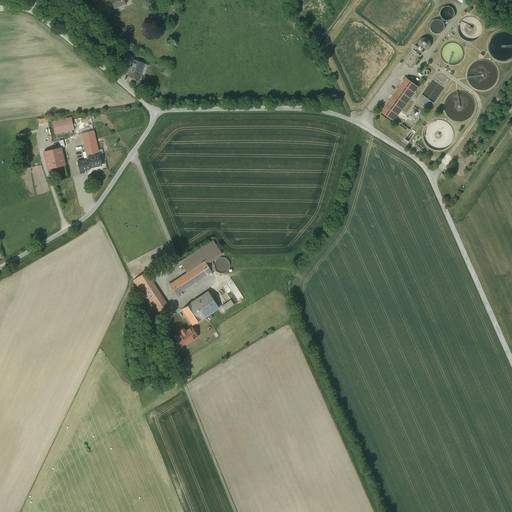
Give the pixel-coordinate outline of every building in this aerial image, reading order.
[(110,0),(114,9),(115,9),(115,8),(125,4),(124,1),(125,0),(110,0)] [(413,50),(404,63),(412,68),(416,63),(416,62),(420,55),(413,50)] [(130,66),(134,57),(127,55),(123,63),(130,66)] [(143,63),(134,60),(135,61),(133,66),(131,70),(132,70),(131,72),(130,72),(140,76),(142,68),(141,68),(143,63)] [(420,86),(406,77),(381,111),(394,121),(420,86)] [(71,117),(52,122),(55,134),(74,130),(71,117)] [(18,120),(19,127),(28,126),(26,119),(18,120)] [(94,130),(81,133),(85,151),(87,158),(88,158),(99,155),(94,130)] [(61,148),(44,152),(48,170),(65,166),(61,148)] [(99,155),(88,158),(88,159),(90,168),(95,167),(95,166),(98,166),(97,164),(101,164),(101,165),(102,165),(99,155)] [(88,159),(77,162),(80,172),(91,169),(90,168),(88,159)] [(181,263),(187,273),(205,261),(207,265),(222,255),(213,242),(181,263)] [(229,268),(230,265),(229,262),(227,260),(225,258),(222,257),(219,258),(216,260),(214,262),(214,266),(214,269),(216,271),(219,273),(222,274),(225,273),(228,271),(229,268)] [(187,273),(170,284),(176,295),(212,272),(207,265),(205,261),(187,273)] [(163,298),(151,279),(151,280),(146,272),(133,280),(139,290),(151,308),(157,316),(169,308),(163,299),(163,298)] [(244,298),(233,279),(228,282),(239,301),(244,298)] [(208,293),(182,309),(191,324),(202,317),(203,318),(218,309),(208,293)] [(231,300),(222,306),(225,311),(234,305),(231,300)] [(156,316),(150,308),(147,310),(152,319),(156,316)] [(202,317),(191,324),(199,336),(210,329),(203,318),(202,317)] [(192,327),(186,330),(184,327),(179,330),(181,334),(175,337),(180,347),(198,338),(192,327)]
